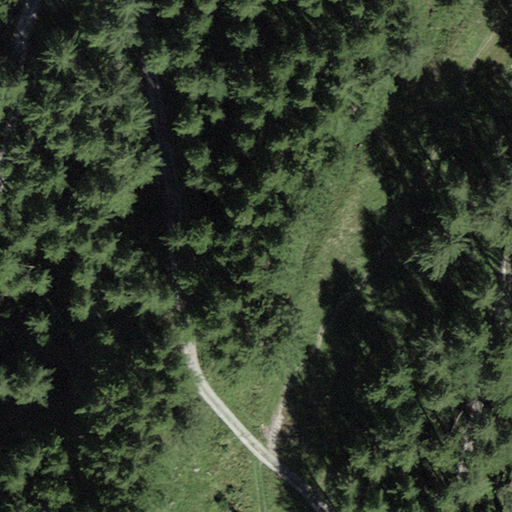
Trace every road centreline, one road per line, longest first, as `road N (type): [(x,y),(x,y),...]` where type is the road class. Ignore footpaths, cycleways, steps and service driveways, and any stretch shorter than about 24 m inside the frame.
road 1 (track): [(145,0),(193,363),(219,408),(272,461)]
road 2 (track): [(455,511),(503,333),(511,242)]
road 3 (track): [(0,143),(36,0)]
